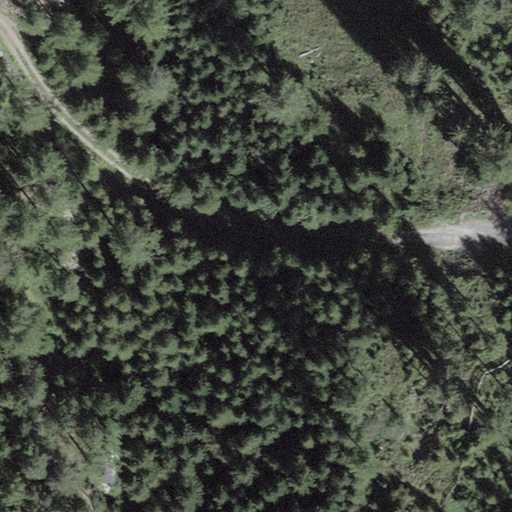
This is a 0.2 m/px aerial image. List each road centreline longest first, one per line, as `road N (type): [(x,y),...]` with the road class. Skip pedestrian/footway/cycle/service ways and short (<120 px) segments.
road 1 (track): [(511,236),(271,227),(170,195),(104,146),(22,67),(0,27)]
road 2 (track): [(185,408),(453,511)]
